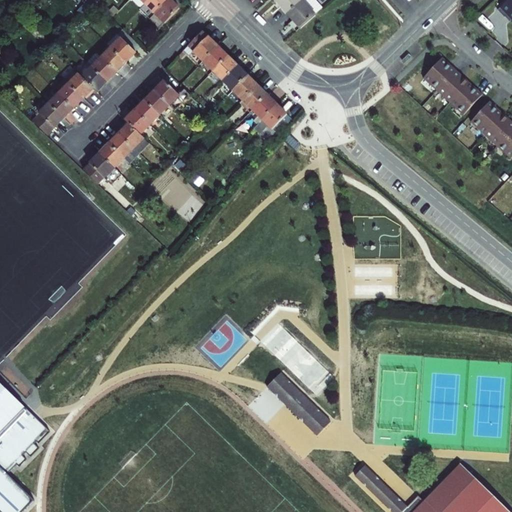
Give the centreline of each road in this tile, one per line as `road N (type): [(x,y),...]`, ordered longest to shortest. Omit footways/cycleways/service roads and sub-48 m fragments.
road 1 (residential): [(349,82),(366,140),(511,260)]
road 2 (residential): [(67,149),(215,0)]
road 3 (tertiary): [(217,0),(293,71),(349,82)]
